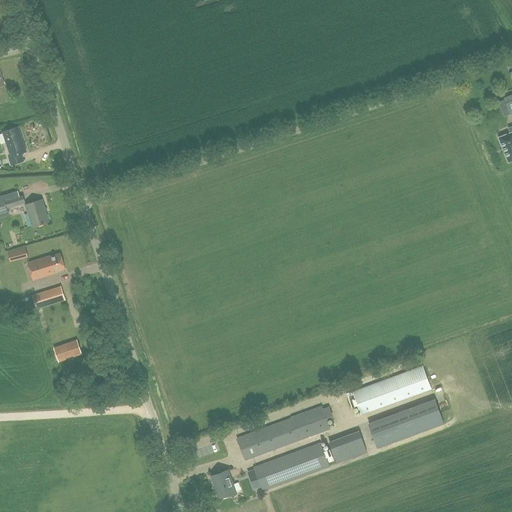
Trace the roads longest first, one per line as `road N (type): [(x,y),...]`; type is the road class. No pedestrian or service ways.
road 1 (unclassified): [(181,511),(17,0)]
road 2 (unknown): [(162,454),(224,434),(237,441),(231,465),(170,477)]
